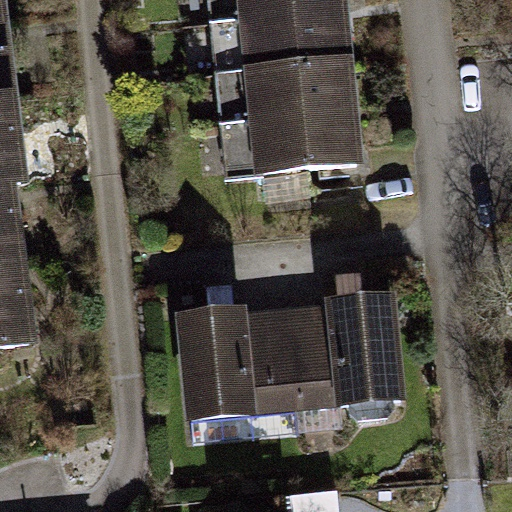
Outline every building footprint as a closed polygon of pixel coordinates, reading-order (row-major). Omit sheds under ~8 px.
[(206,0),(210,26),(338,13),(336,0),(206,0)] [(210,26),(215,76),(343,63),(338,13),(210,26)] [(0,105),(11,104),(0,24),(0,23),(0,105)] [(220,130),(349,117),(343,63),(215,76),(220,130)] [(0,186),(9,186),(20,184),(11,104),(0,105),(0,186)] [(220,130),(226,188),(355,174),(349,117),(220,130)] [(0,267),(19,266),(9,186),(0,186),(0,267)] [(0,350),(29,347),(19,266),(0,267),(0,350)] [(308,312),(273,315),(283,421),(393,409),(382,290),(307,297),(308,312)] [(235,302),(158,310),(170,432),(283,421),(273,315),(237,318),(235,302)] [(295,511),(340,511),(341,503),(297,499),(295,511)]
